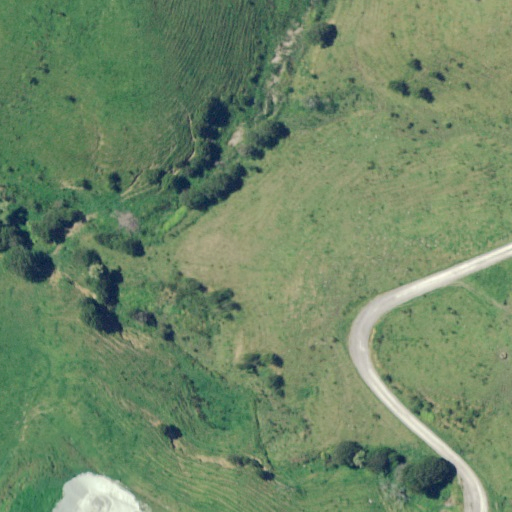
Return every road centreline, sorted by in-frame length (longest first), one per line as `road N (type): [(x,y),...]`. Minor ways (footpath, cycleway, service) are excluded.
road 1 (track): [(511,251),(402,295),(356,332),(377,393),(474,481),(469,511)]
road 2 (track): [(118,511),(65,473),(17,472),(0,496)]
